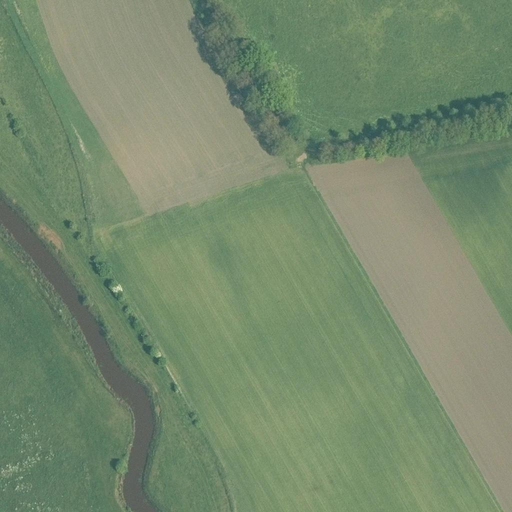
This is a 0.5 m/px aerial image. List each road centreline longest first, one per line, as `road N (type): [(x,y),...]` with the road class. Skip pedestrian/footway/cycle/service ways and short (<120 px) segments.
road 1 (track): [(302,158),(511,119)]
road 2 (track): [(196,0),(284,150),(302,158)]
